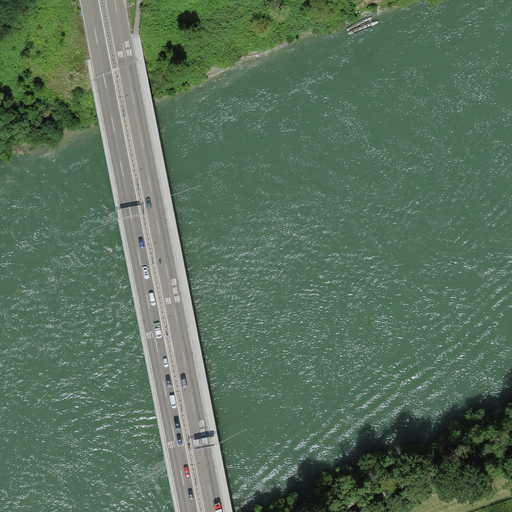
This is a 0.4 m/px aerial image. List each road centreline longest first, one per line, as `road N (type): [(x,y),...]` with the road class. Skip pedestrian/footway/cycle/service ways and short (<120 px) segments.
road 1 (motorway): [(90,0),(191,511)]
road 2 (motorway): [(215,511),(118,15)]
